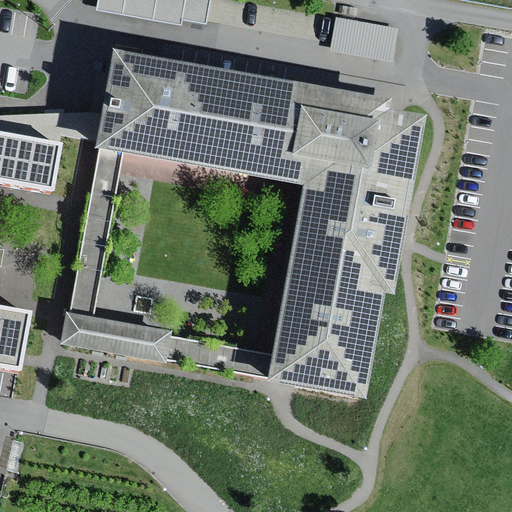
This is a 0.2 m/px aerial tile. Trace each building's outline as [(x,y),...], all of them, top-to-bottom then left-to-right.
[(98,0),(96,12),(179,26),(180,22),(203,26),(207,0),(98,0)] [(334,19),(328,51),(391,61),(396,29),(334,19)] [(61,349),(361,405),(380,300),(390,300),(420,122),(385,116),(387,105),(105,54),(88,152),(96,154),(61,349)] [(0,228),(8,180),(67,190),(72,155),(0,143),(0,228)] [(0,360),(35,366),(42,322),(0,315),(0,360)] [(13,441),(5,471),(15,473),(22,444),(13,441)]
